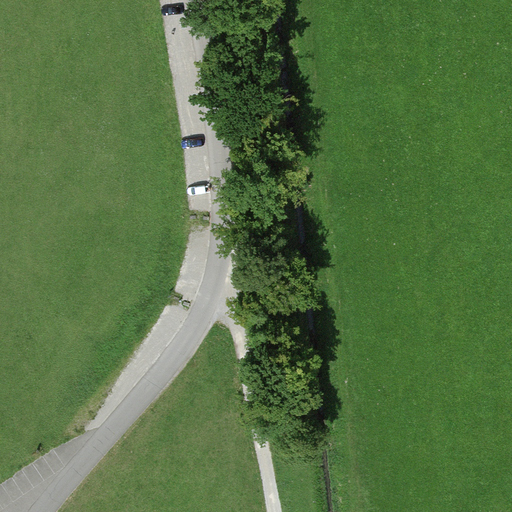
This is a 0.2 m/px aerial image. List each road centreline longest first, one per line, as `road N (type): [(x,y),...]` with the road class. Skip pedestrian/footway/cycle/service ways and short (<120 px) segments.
road 1 (unclassified): [(41,511),(161,376),(231,267),(196,0)]
road 2 (track): [(231,267),(271,511)]
